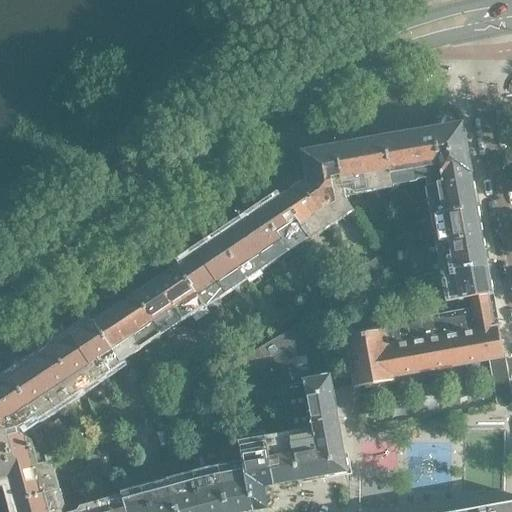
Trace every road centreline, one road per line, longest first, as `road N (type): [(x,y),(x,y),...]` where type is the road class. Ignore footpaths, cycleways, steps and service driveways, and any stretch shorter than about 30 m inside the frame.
road 1 (secondary): [(0,295),(268,117),(466,16)]
road 2 (secondary): [(466,16),(429,12),(292,79),(0,268)]
road 3 (residential): [(466,16),(511,259)]
